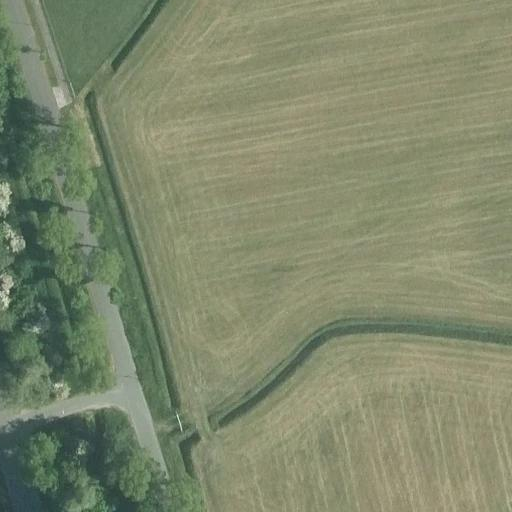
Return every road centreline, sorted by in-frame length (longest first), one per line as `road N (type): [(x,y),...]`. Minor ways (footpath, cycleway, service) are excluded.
road 1 (unclassified): [(127,388),(8,0)]
road 2 (unclassified): [(166,511),(127,388)]
road 3 (unclassified): [(6,428),(127,388)]
